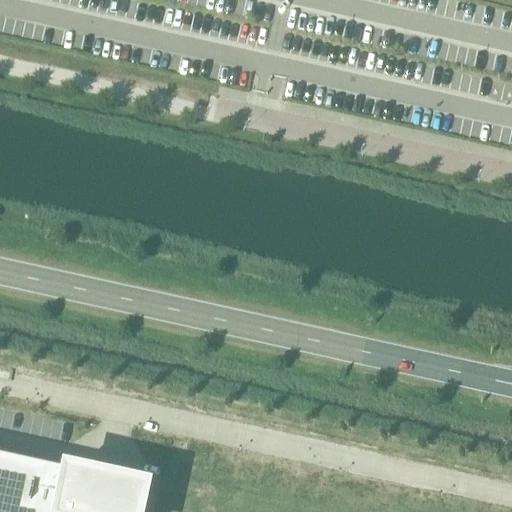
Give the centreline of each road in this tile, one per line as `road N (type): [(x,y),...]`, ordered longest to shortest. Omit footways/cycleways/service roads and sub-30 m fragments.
road 1 (primary): [(511,385),(0,272)]
road 2 (unclassified): [(0,382),(511,494)]
road 3 (unclassified): [(0,63),(511,174)]
